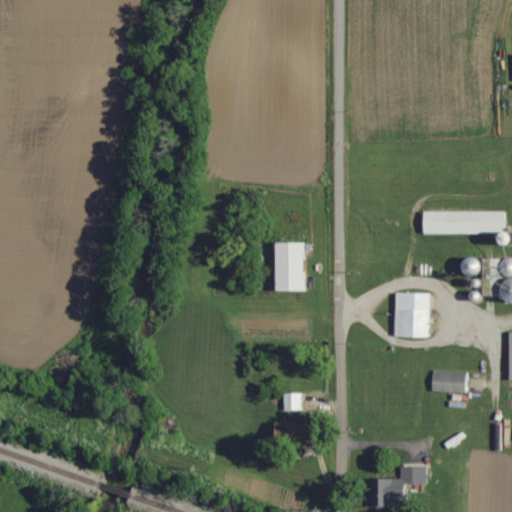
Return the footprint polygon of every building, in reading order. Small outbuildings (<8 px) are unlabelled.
[(508,233),(508,210),(429,209),(429,232),(508,233)] [(312,289),(311,240),(283,240),(283,289),(312,289)] [(508,296),(509,275),(511,275),(511,257),(466,256),(465,273),(488,274),(487,295),(508,296)] [(399,336),(436,337),(437,291),(401,290),(399,336)] [(471,371),(436,370),(435,390),(470,391),(471,371)] [(382,505),(413,505),(414,486),(432,486),(432,467),(405,467),(405,477),(382,477),(382,505)]
